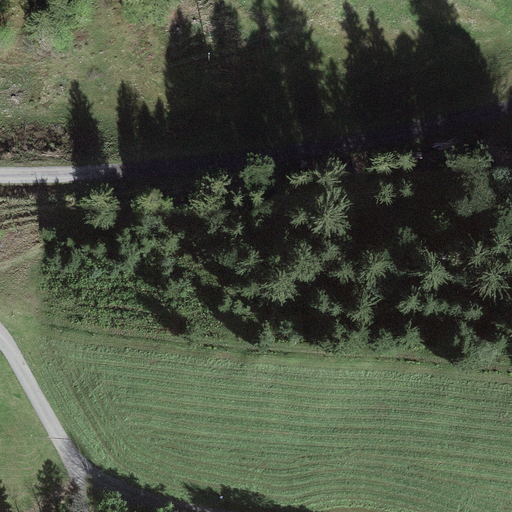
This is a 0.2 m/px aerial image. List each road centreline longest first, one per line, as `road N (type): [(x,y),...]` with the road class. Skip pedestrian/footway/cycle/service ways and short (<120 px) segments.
road 1 (unclassified): [(0,172),(177,166),(346,145),(511,106)]
road 2 (track): [(211,511),(93,469),(0,329)]
